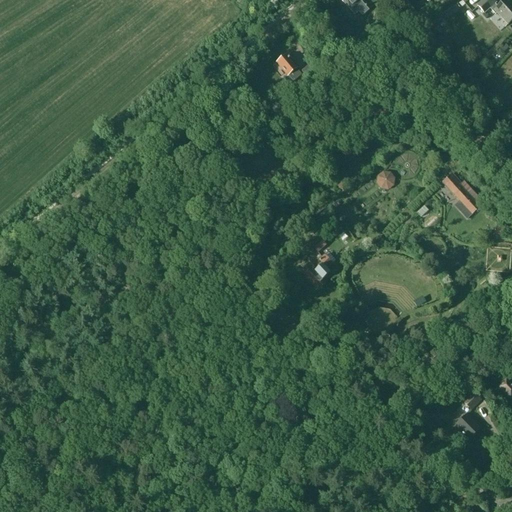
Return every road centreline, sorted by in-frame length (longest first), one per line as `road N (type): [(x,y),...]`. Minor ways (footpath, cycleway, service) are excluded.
road 1 (track): [(303,0),(0,255)]
road 2 (track): [(468,494),(241,237)]
